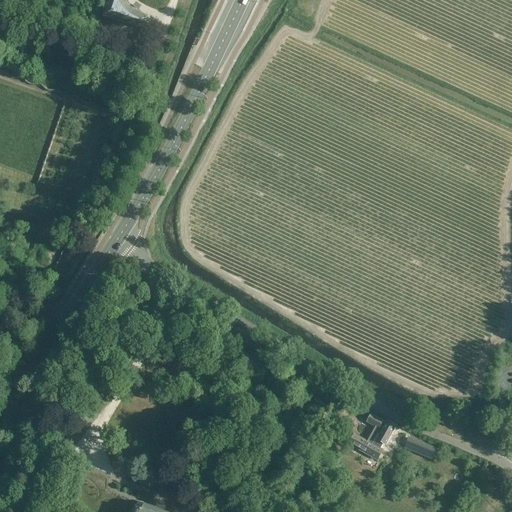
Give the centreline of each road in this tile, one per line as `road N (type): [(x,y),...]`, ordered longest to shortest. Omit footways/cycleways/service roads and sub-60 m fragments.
road 1 (unclassified): [(511,470),(311,372),(131,247)]
road 2 (primary): [(0,485),(64,321),(117,239)]
road 3 (primary): [(117,239),(242,0)]
road 4 (track): [(0,21),(123,62),(142,61),(164,37)]
